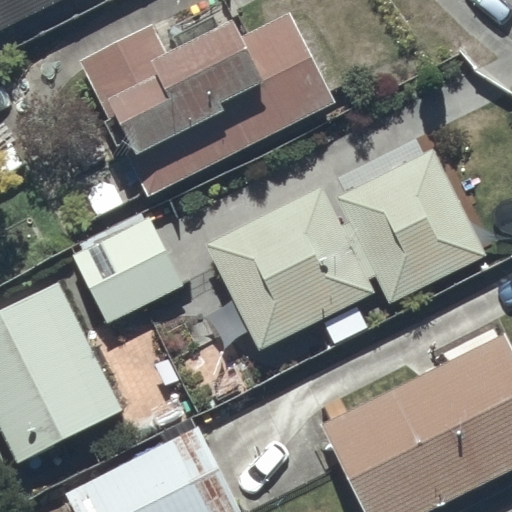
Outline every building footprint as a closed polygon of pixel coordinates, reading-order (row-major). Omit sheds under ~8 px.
[(0,0),(0,43),(88,0),(0,0)] [(338,113),(290,21),(241,47),(235,35),(172,68),(153,32),(77,72),(150,211),(338,113)] [(486,264),(432,157),(334,205),(346,229),(339,232),(320,195),(203,254),(259,363),(375,304),(367,289),(375,285),(389,313),(486,264)] [(182,295),(148,225),(71,263),(106,333),(182,295)] [(123,421),(59,293),(0,322),(0,441),(17,475),(123,421)] [(445,511),(511,480),(511,362),(503,345),(320,434),(357,511),(445,511)] [(236,511),(192,424),(162,439),(167,449),(64,502),(69,511),(236,511)]
